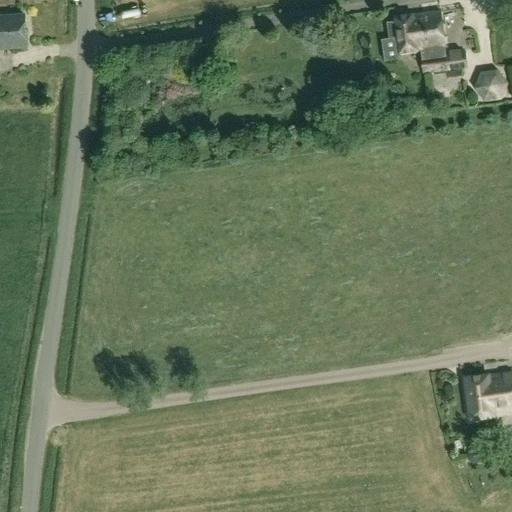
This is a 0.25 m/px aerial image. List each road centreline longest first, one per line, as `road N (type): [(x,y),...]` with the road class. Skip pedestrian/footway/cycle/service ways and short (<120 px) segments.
road 1 (unclassified): [(25,511),(83,97),(84,0)]
road 2 (unknown): [(84,43),(441,0)]
